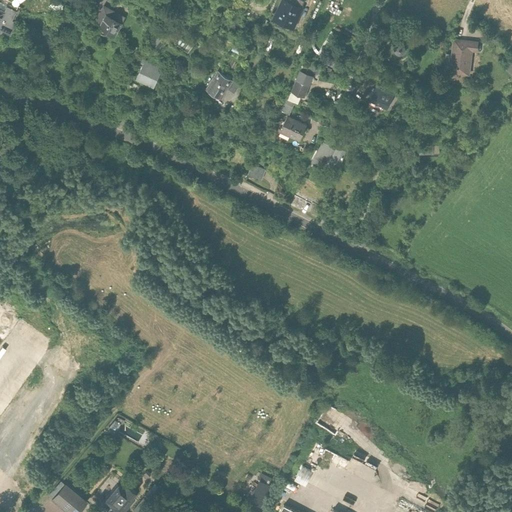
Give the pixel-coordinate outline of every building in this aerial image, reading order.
[(0,0),(0,22),(1,22),(2,20),(10,24),(15,13),(10,11),(14,2),(17,3),(18,0),(0,0)] [(128,6),(117,0),(106,0),(100,11),(104,13),(103,14),(119,23),(128,6)] [(299,0),(277,0),(296,9),(299,0)] [(460,19),(456,25),(455,34),(449,33),(447,44),(460,46),(459,52),(470,54),(473,30),(478,30),(479,22),(460,19)] [(157,41),(166,27),(161,24),(152,37),(157,41)] [(403,24),(399,25),(397,28),(399,32),(398,33),(402,35),(402,34),(406,33),(408,29),(406,26),(403,24)] [(166,58),(142,47),(138,54),(145,57),(139,70),(156,78),(166,58)] [(316,56),(306,51),(299,66),(310,70),(316,56)] [(222,56),(210,74),(224,83),(232,71),(239,76),(244,68),(236,63),(235,65),(222,56)] [(310,70),(299,66),(295,76),(305,81),(310,70)] [(393,79),(378,71),(371,86),(381,92),(383,88),(387,91),(393,79)] [(50,86),(36,81),(32,90),(46,96),(50,86)] [(296,90),(289,87),(284,99),(290,102),(296,90)] [(307,113),(289,106),(283,120),(300,128),(307,113)] [(133,116),(123,112),(119,123),(130,126),(133,116)] [(433,129),(420,130),(420,140),(434,139),(433,129)] [(346,141),(323,132),(312,152),(317,155),(321,151),(328,156),(330,154),(339,157),(346,141)] [(265,168),(252,163),(248,173),(261,178),(265,168)] [(304,198),(292,192),(288,202),(299,208),(304,198)] [(59,349),(53,363),(77,374),(84,360),(59,349)] [(11,383),(16,386),(15,387),(18,389),(24,378),(16,374),(11,383)] [(319,464),(328,447),(318,442),(309,459),(319,464)] [(376,481),(381,470),(353,457),(348,468),(360,474),(376,481)] [(302,465),(295,480),(305,486),(313,471),(302,465)] [(142,475),(146,478),(151,474),(147,470),(142,475)] [(64,484),(51,499),(67,511),(77,511),(86,502),(64,484)] [(117,484),(99,506),(106,511),(110,505),(118,511),(120,510),(121,511),(122,511),(134,498),(132,496),(135,491),(127,485),(123,489),(117,484)] [(154,484),(133,510),(135,511),(142,511),(160,489),(154,484)] [(213,493),(198,486),(193,497),(208,504),(213,493)] [(412,501),(433,511),(434,511),(440,501),(418,490),(412,501)]
